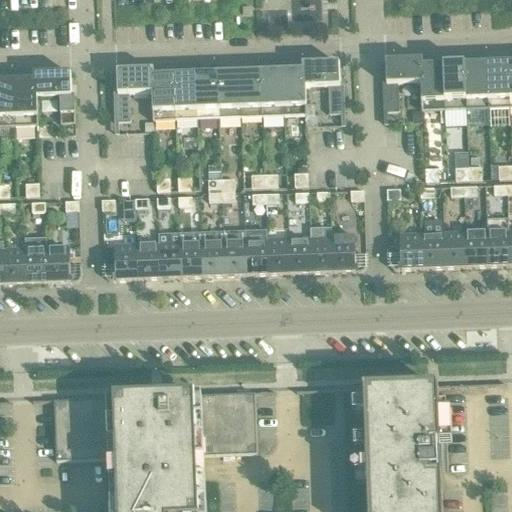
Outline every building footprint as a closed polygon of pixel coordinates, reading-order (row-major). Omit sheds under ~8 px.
[(422,86),(421,69),(421,68),(422,68),(422,62),(386,64),(386,86),(383,86),(384,116),(399,115),(398,87),(420,86),(422,86)] [(509,111),(507,65),(486,66),(488,112),(509,111)] [(340,88),(339,66),(303,67),(303,73),(304,73),(304,91),(306,90),(306,91),(328,90),(329,118),(344,117),(343,88),(340,88)] [(488,112),(486,66),(464,67),(466,113),(488,112)] [(307,119),(306,91),(306,90),(304,91),(304,73),(303,73),(303,67),(302,67),(302,73),(282,74),(284,120),(307,119)] [(466,113),(464,67),(443,68),(444,114),(466,113)] [(444,114),(443,68),(422,68),(421,68),(421,69),(422,86),(420,86),(422,114),(423,115),(444,114)] [(152,79),(154,79),(153,73),(117,74),(118,96),(115,96),(116,126),(130,126),(129,97),(152,96),(153,96),(152,79)] [(284,120),(282,74),(260,75),(262,120),(284,120)] [(241,121),(239,75),(217,76),(219,122),(241,121)] [(262,120),(260,75),(239,75),(241,121),(262,120)] [(71,98),(70,76),(34,77),(34,83),(35,83),(36,101),(37,101),(60,100),(61,128),(75,128),(74,98),(71,98)] [(219,122),(217,76),(196,77),(197,123),(219,122)] [(197,123),(196,77),(174,78),(176,124),(197,123)] [(176,124),(174,78),(154,79),(152,79),(153,96),(152,96),(153,125),(176,124)] [(38,128),(37,101),(36,101),(35,83),(34,83),(13,84),(15,130),(37,129),(38,129),(38,128)] [(0,130),(15,130),(13,84),(0,84),(0,130)] [(52,140),(51,128),(38,128),(38,129),(37,129),(37,141),(52,140)] [(511,182),(511,169),(498,170),(499,183),(511,182)] [(482,183),(481,170),(468,171),(469,184),(482,183)] [(469,184),(468,171),(455,171),(456,184),(469,184)] [(439,185),(438,172),(425,172),(426,186),(439,185)] [(308,190),(308,176),(294,177),(295,190),(308,190)] [(265,191),(264,178),(251,179),(252,192),(265,191)] [(278,191),(277,178),(264,178),(265,191),(278,191)] [(192,194),(191,181),(178,182),(178,195),(192,194)] [(170,195),(170,182),(156,183),(157,196),(170,195)] [(222,196),(221,183),(208,184),(209,197),(222,196)] [(235,196),(234,183),(221,183),(222,196),(235,196)] [(39,200),(39,187),(26,187),(26,201),(39,200)] [(0,201),(9,201),(9,188),(0,188),(0,201)] [(507,198),(507,189),(494,189),(494,199),(507,198)] [(464,200),(464,190),(451,191),(451,200),(464,200)] [(477,199),(476,190),(464,190),(464,200),(477,199)] [(434,201),(433,191),(420,192),(421,201),(434,201)] [(400,203),(400,193),(387,193),(387,203),(400,203)] [(364,205),(364,194),(350,194),(351,205),(364,205)] [(330,205),(330,195),(317,196),(317,205),(330,205)] [(222,206),(222,196),(209,197),(209,206),(222,206)] [(235,205),(235,199),(235,196),(222,196),(222,206),(235,205)] [(309,206),(309,196),(295,196),(296,206),(309,206)] [(279,207),(278,197),(265,198),(266,207),(279,207)] [(266,207),(265,198),(252,198),(253,208),(266,207)] [(192,210),(191,200),(178,201),(179,211),(192,210)] [(170,211),(170,201),(157,202),(157,211),(170,211)] [(149,212),(148,202),(135,203),(135,212),(149,212)] [(115,214),(115,203),(102,204),(102,214),(115,214)] [(79,215),(79,205),(65,205),(66,216),(79,215)] [(45,216),(45,206),(32,206),(32,216),(45,216)] [(15,217),(15,207),(2,207),(2,217),(15,217)] [(510,270),(508,234),(508,222),(486,222),(487,234),(488,270),(510,270)] [(333,276),(332,240),(331,230),(310,231),(310,241),(312,277),(333,276)] [(225,280),(223,234),(202,235),(203,281),(225,280)] [(247,280),(245,244),(245,234),(223,234),(225,280),(247,280)] [(488,270),(487,234),(465,235),(466,271),(488,270)] [(203,281),(202,235),(180,236),(180,246),(181,282),(203,281)] [(466,271),(465,235),(443,236),(445,272),(466,271)] [(445,272),(443,236),(422,237),(423,273),(445,272)] [(423,273),(422,237),(399,238),(400,258),(389,259),(389,266),(390,269),(391,271),(392,272),(394,274),(396,274),(423,273)] [(355,260),(354,239),(332,240),(333,276),(359,275),(362,275),(364,274),(365,272),(366,270),(366,267),(366,260),(355,260)] [(48,287),(47,251),(46,240),(25,241),(25,252),(27,288),(48,287)] [(310,241),(288,242),(290,278),(312,277),(310,241)] [(290,278),(288,242),(267,243),(268,279),(290,278)] [(268,279),(267,243),(245,244),(247,280),(268,279)] [(181,282),(180,246),(158,247),(160,283),(181,282)] [(160,283),(158,247),(137,248),(138,284),(160,283)] [(138,284),(137,248),(114,249),(115,269),(104,269),(104,277),(105,279),(106,282),(107,283),(110,284),(112,285),(138,284)] [(70,271),(69,250),(47,251),(48,287),(75,286),(77,285),(79,284),(80,283),(81,281),(81,278),(81,270),(70,271)] [(27,288),(25,252),(4,253),(5,289),(27,288)] [(442,511),(440,447),(438,390),(363,393),(363,394),(368,511),(442,511)] [(199,511),(198,497),(197,460),(257,457),(255,397),(54,404),(55,465),(116,463),(117,511),(199,511)]
